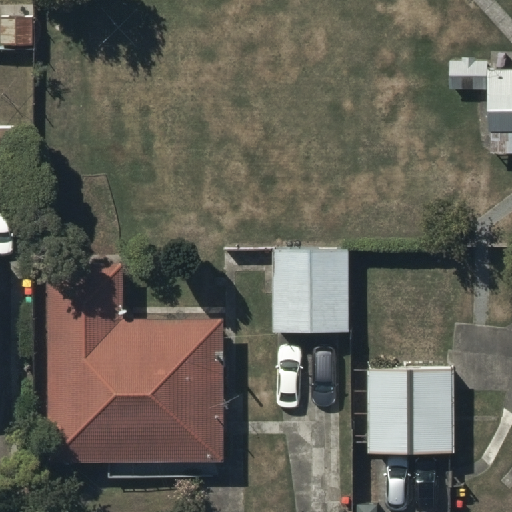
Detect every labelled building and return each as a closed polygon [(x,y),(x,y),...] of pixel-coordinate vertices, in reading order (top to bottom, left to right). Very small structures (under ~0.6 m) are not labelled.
[(511,52),(490,53),(490,61),(451,61),(451,92),(490,93),(491,156),(511,155),(511,52)] [(0,199),(19,200),(20,132),(0,131),(0,199)] [(350,336),(349,251),(273,252),(274,337),(350,336)] [(51,267),(51,465),(226,466),(226,322),(124,321),(124,267),(51,267)] [(456,374),(367,374),(367,459),(457,459),(456,374)]
